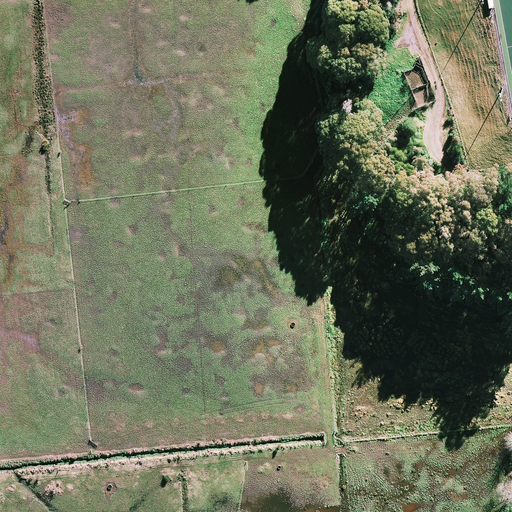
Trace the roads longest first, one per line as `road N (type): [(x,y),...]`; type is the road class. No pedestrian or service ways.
road 1 (track): [(511,200),(397,247),(511,311)]
road 2 (track): [(409,0),(439,96),(436,154),(470,175),(511,175)]
